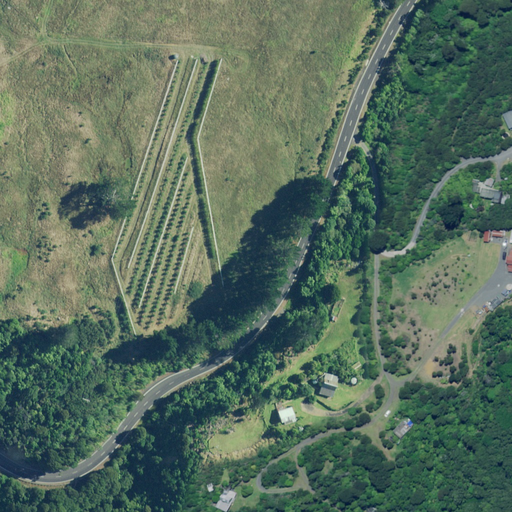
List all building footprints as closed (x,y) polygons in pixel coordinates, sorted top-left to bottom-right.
[(503,192),(484,188),(479,187),(481,180),(475,179),(471,195),(485,198),(495,200),(494,202),(510,206),(511,195),(502,193),(503,192)] [(338,376),(325,373),(319,394),(332,397),(338,376)] [(295,421),(290,408),(276,412),(280,423),(284,422),(284,425),(295,421)] [(410,425),(404,420),(394,432),(402,439),(409,431),(407,429),(410,425)] [(237,493),(226,489),(220,508),(231,511),(237,493)]
